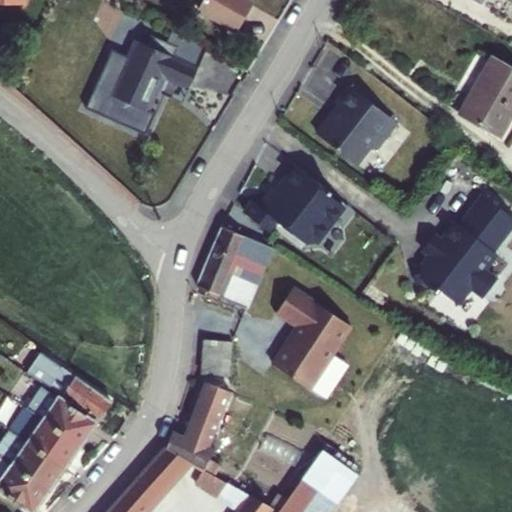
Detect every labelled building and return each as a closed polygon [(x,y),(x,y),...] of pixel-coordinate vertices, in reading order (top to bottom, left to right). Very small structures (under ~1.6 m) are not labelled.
[(202,0),(200,6),(240,27),(254,0),(202,0)] [(156,115),(149,111),(159,90),(166,94),(174,78),(191,86),(201,62),(177,53),(181,42),(152,30),(148,41),(138,37),(131,53),(114,46),(86,109),(146,136),(156,115)] [(511,71),(486,57),(454,113),(494,135),(511,103),(511,71)] [(368,148),(387,123),(340,87),(327,105),(332,108),(324,118),(322,117),(308,135),(346,164),(359,147),(361,149),(368,148)] [(243,198),(235,209),(258,226),(265,215),(296,239),(303,238),(330,200),(316,189),(318,187),(281,160),(268,178),(270,179),(263,188),(261,187),(249,202),(243,198)] [(511,229),(511,224),(481,200),(457,231),(453,228),(439,247),(432,241),(420,256),(427,261),(419,272),(412,273),(414,288),(421,287),(437,300),(439,297),(456,310),(469,294),(482,303),(495,285),(483,276),(495,260),(491,257),(511,229)] [(192,285),(241,308),(246,296),(260,264),(266,250),(264,249),(251,243),(217,227),(192,285)] [(266,363),(303,388),(326,354),(346,326),(288,286),(271,311),(291,325),(266,363)] [(201,342),(199,357),(227,359),(228,343),(201,342)] [(32,364),(102,410),(113,394),(43,347),(32,364)] [(326,354),(303,388),(315,397),(339,362),(326,354)] [(198,372),(226,373),(227,359),(199,357),(198,372)] [(165,428),(160,445),(186,459),(196,465),(209,443),(203,441),(219,385),(194,375),(178,431),(165,428)] [(86,440),(103,416),(52,381),(42,395),(37,392),(31,401),(86,440)] [(70,463),(86,440),(31,401),(23,412),(29,415),(20,428),(70,463)] [(53,486),(70,463),(20,428),(4,451),(53,486)] [(143,465),(164,483),(186,459),(160,445),(143,465)] [(328,511),(355,474),(314,446),(270,507),(269,511),(328,511)] [(0,480),(38,508),(53,486),(4,451),(0,456),(0,480)] [(269,511),(270,507),(205,470),(201,468),(190,485),(234,510),(232,511),(137,511),(164,483),(143,465),(102,511),(269,511)]
